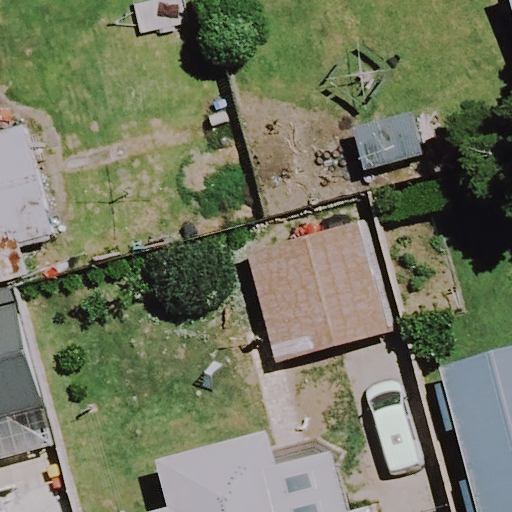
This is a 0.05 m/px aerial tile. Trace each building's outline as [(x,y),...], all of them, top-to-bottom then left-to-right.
[(0,153),(0,300),(64,286),(32,146),(0,153)] [(390,346),(364,234),(249,261),(275,374),(390,346)] [(25,324),(0,329),(0,484),(62,469),(25,324)] [(511,511),(511,361),(444,379),(478,511),(511,511)] [(286,511),(270,447),(164,473),(173,511),(286,511)]
